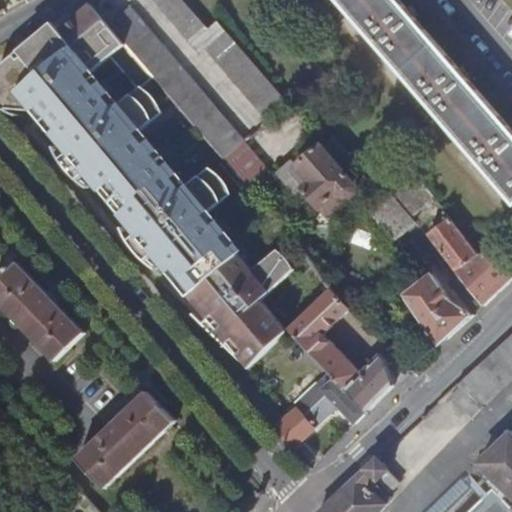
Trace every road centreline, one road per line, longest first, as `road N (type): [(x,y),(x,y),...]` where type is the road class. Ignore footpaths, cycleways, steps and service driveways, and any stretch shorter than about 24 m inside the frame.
road 1 (residential): [(0,150),(303,503)]
road 2 (secondary): [(303,503),(511,310)]
